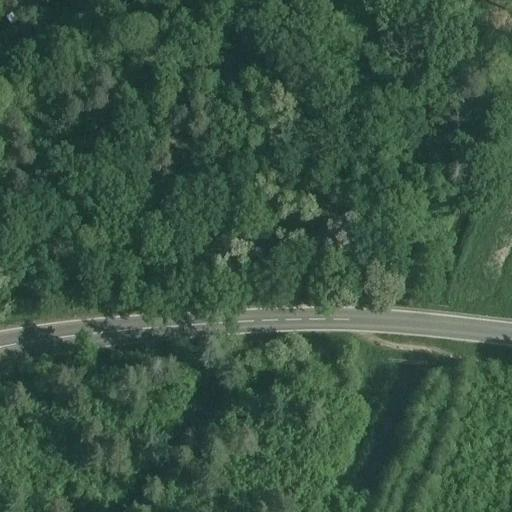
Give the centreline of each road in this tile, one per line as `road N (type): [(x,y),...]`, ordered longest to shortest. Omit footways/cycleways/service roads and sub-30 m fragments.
road 1 (secondary): [(0,348),(322,318),(511,334)]
road 2 (unknown): [(511,372),(327,333),(322,318)]
